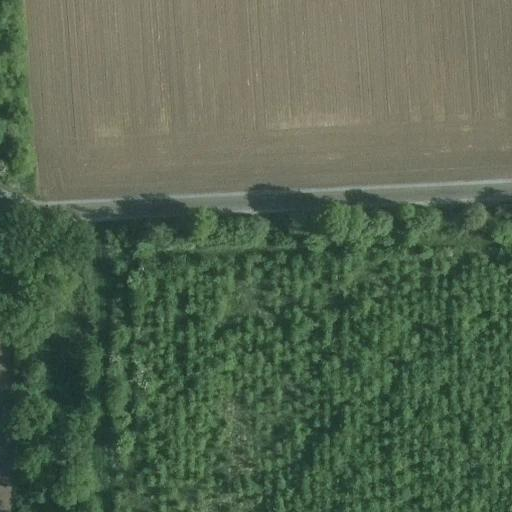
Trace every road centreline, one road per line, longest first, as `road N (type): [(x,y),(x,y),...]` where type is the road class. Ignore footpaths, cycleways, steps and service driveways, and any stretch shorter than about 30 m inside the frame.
road 1 (unclassified): [(511,193),(58,215),(0,202)]
road 2 (track): [(0,239),(43,343),(48,511)]
